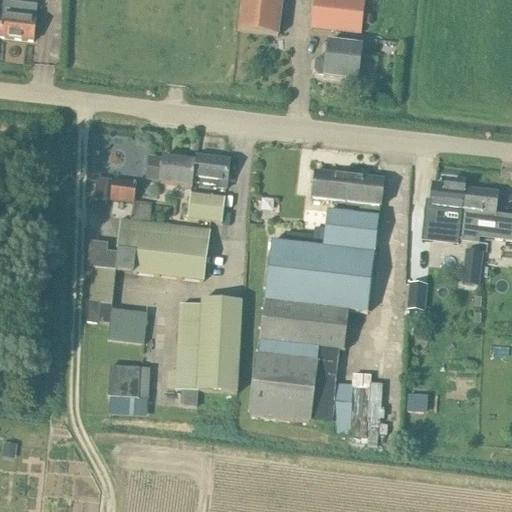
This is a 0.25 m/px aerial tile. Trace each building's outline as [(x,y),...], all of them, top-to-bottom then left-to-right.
[(3,0),(0,28),(0,38),(31,42),(36,6),(10,3),(10,0),(3,0)] [(278,39),(281,17),(282,0),(241,0),(238,34),(278,39)] [(314,0),(312,30),(360,36),(363,0),(314,0)] [(357,82),(362,39),(341,36),(340,44),(327,42),(325,57),(319,56),(315,60),(314,69),(317,74),(323,75),(323,78),(357,82)] [(196,157),(196,162),(193,183),(215,186),(215,189),(225,190),(229,161),(196,157)] [(193,183),(196,162),(162,158),(162,161),(150,160),(148,176),(147,182),(159,183),(191,188),(191,182),(193,183)] [(270,242),(249,417),(309,424),(332,427),(331,436),(349,437),(352,388),(334,386),(338,351),(343,352),(347,312),(366,314),(378,218),(378,211),(382,180),(314,172),(311,200),(346,204),(345,207),(358,208),(357,216),(327,212),(324,231),(315,230),(314,237),(287,234),(286,243),(270,242)] [(104,201),(107,180),(96,180),(94,199),(104,201)] [(133,204),(134,193),(136,183),(112,181),(110,190),(109,202),(133,204)] [(425,203),(421,242),(430,243),(431,238),(457,241),(458,241),(461,210),(462,211),(464,189),(432,185),(430,201),(430,203),(425,203)] [(462,229),(460,243),(478,245),(479,239),(488,240),(511,242),(511,218),(494,216),(494,214),(497,193),(464,189),(462,211),(464,211),(462,229)] [(221,224),(224,199),(189,194),(188,206),(186,219),(221,224)] [(119,221),(114,271),(203,281),(209,231),(149,224),(131,222),(119,221)] [(499,266),(501,242),(488,241),(487,265),(499,266)] [(465,254),(462,285),(474,286),(477,255),(465,254)] [(88,306),(86,326),(96,327),(97,324),(110,326),(109,330),(108,345),(144,349),(145,334),(147,316),(111,312),(115,273),(92,270),(88,306)] [(409,285),(406,311),(419,312),(421,286),(409,285)] [(236,395),(241,303),(201,301),(201,307),(180,306),(174,391),(184,391),(183,409),(197,410),(198,392),(236,395)] [(148,402),(150,371),(136,370),(109,368),(108,399),(138,401),(148,402)] [(407,397),(406,413),(425,414),(426,398),(407,397)] [(4,444),(1,458),(13,460),(15,446),(4,444)]
